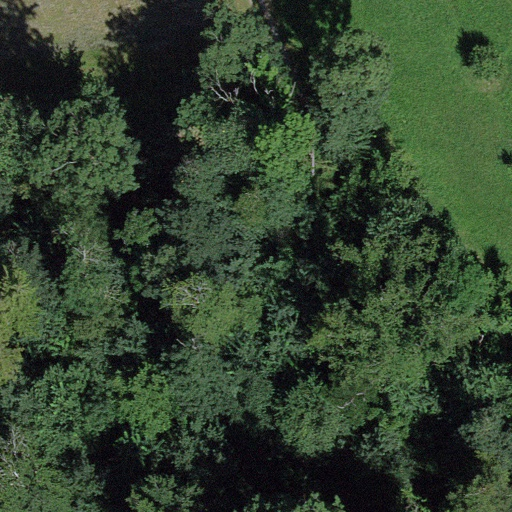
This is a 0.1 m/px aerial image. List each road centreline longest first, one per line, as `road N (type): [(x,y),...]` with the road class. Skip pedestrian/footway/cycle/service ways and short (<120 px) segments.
road 1 (track): [(263,0),(304,103),(365,382),(377,501)]
road 2 (track): [(0,486),(61,461),(277,435),(393,511)]
